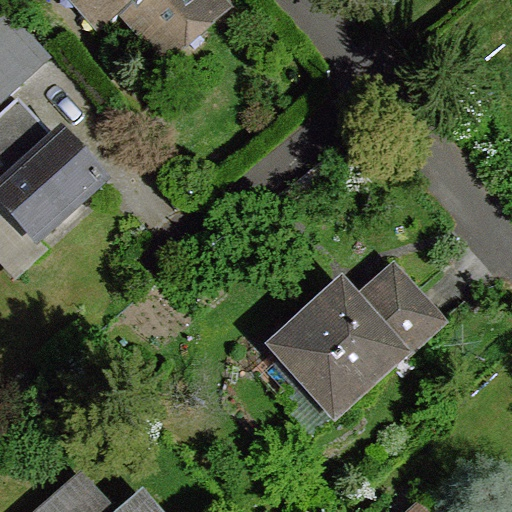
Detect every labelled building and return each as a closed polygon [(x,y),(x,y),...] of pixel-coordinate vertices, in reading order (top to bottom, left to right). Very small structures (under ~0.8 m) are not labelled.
[(55,0),(92,41),(120,16),(162,64),(226,7),(219,0),(55,0)] [(1,7),(0,7),(0,96),(45,56),(1,7)] [(102,201),(11,99),(0,108),(0,267),(11,281),(102,201)] [(341,275),(260,345),(329,424),(445,324),(393,264),(358,294),(341,275)] [(111,511),(76,472),(30,511),(157,511),(139,492),(115,511),(111,511)]
